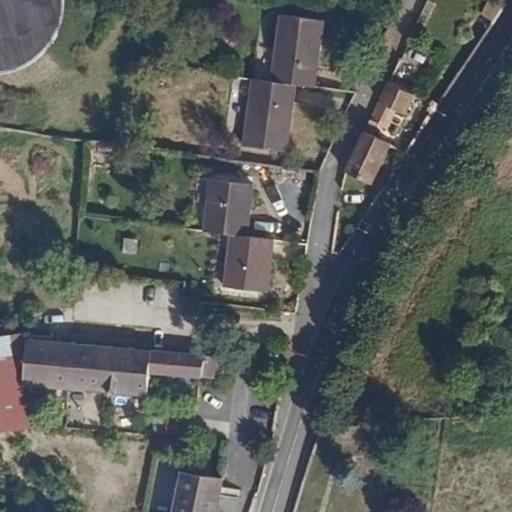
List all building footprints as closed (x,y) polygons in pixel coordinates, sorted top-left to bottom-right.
[(66,18),(68,6),(67,0),(0,0),(0,72),(7,72),(19,70),(30,65),(40,58),(49,50),(57,41),(62,30),(66,18)] [(332,18),(289,11),(284,46),(287,46),(282,79),(322,85),(332,18)] [(287,46),(284,46),(279,78),(282,79),(287,46)] [(293,148),(303,82),(267,77),(262,108),(259,107),(254,142),(293,148)] [(416,95),(387,81),(380,101),(370,121),(383,127),(393,108),(405,114),(416,95)] [(67,136),(0,127),(0,147),(63,158),(67,136)] [(390,143),(364,131),(346,172),(371,185),(390,143)] [(211,180),(204,232),(231,235),(247,237),(253,184),(211,180)] [(268,293),(275,240),(247,237),(231,235),(225,287),(268,293)] [(0,429),(30,425),(25,386),(31,340),(31,334),(0,338),(0,429)] [(148,397),(152,351),(31,340),(25,386),(148,397)] [(264,350),(263,359),(279,361),(280,351),(264,350)] [(205,356),(157,352),(155,374),(203,378),(205,356)] [(182,471),(173,511),(217,511),(224,478),(182,471)]
